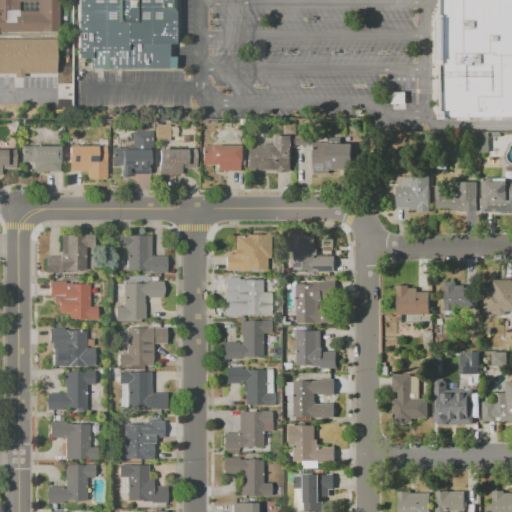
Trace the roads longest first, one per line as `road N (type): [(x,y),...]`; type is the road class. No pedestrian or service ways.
road 1 (residential): [(387,245),(352,211),(335,207),(18,211)]
road 2 (residential): [(193,210),(194,511)]
road 3 (residential): [(18,211),(18,511)]
road 4 (residential): [(369,233),(368,511)]
road 5 (residential): [(511,454),(368,455)]
road 6 (residential): [(511,244),(387,245)]
